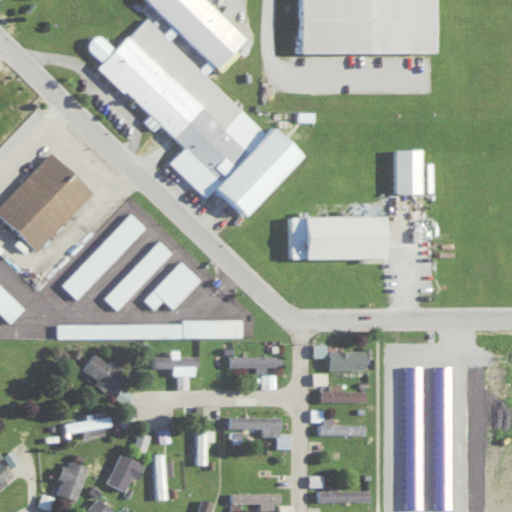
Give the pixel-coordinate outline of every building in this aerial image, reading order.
[(297,151),(267,124),(262,129),(202,75),(240,33),(203,0),(143,0),(168,21),(159,31),(141,14),(112,47),(94,30),(81,44),(98,59),(93,64),(145,112),(139,119),(149,128),(155,121),(180,144),(165,160),(202,194),(210,185),(241,213),(297,151)] [(294,0),(295,50),(430,49),(428,0),(294,0)] [(390,190),(422,190),(422,160),(416,160),(416,146),(389,146),(390,190)] [(0,217),(32,248),(88,190),(46,149),(0,197),(0,217)] [(73,298),(141,225),(125,210),(57,283),(73,298)] [(285,256),(379,255),(378,213),(284,214),(285,256)] [(100,296),(113,308),(167,250),(154,238),(100,296)] [(196,277),(176,258),(139,297),(150,307),(158,298),(168,307),(196,277)] [(0,315),(6,321),(21,306),(0,285),(0,315)] [(52,320),(52,336),(238,335),(238,319),(52,320)] [(309,355),(322,355),(322,341),(309,342),(309,355)] [(172,387),(184,387),(184,373),(192,373),(192,353),(174,353),(174,347),(165,348),(165,353),(148,353),(148,365),(167,365),(167,373),(172,373),(172,387)] [(360,347),(324,349),(325,368),(361,367),(360,347)] [(79,368),(93,376),(90,380),(109,391),(123,366),(107,357),(105,361),(88,352),(79,368)] [(261,370),(261,364),(276,364),(276,353),(225,354),(225,365),(251,364),(251,371),(261,370)] [(417,507),(416,364),(400,364),(401,507),(417,507)] [(272,386),(272,372),(257,372),(257,386),(272,386)] [(337,389),(337,381),(324,381),(325,388),(316,388),(316,399),(361,398),(361,388),(337,389)] [(129,392),(117,385),(111,395),(122,402),(129,392)] [(191,416),(205,416),(205,403),(192,403),(191,416)] [(79,428),(79,434),(100,432),(99,424),(106,423),(105,414),(85,416),(85,418),(59,420),(61,430),(79,428)] [(276,415),(225,414),(225,425),(257,426),(257,434),(273,434),(272,446),(286,447),(286,433),(276,433),(276,415)] [(328,422),(328,417),(317,416),(317,432),(360,433),(360,422),(328,422)] [(156,441),(168,439),(166,425),(153,427),(156,441)] [(202,439),(210,439),(210,427),(192,427),(192,463),(202,463),(202,439)] [(141,449),(147,434),(135,429),(129,444),(141,449)] [(0,454),(7,465),(17,459),(10,448),(0,453),(0,454)] [(127,473),(134,477),(141,463),(117,450),(102,480),(119,489),(127,473)] [(151,451),(153,497),(163,496),(162,474),(168,474),(168,458),(160,458),(160,451),(151,451)] [(63,465),(57,463),(52,476),(58,478),(53,492),(71,498),(83,464),(65,458),(63,465)] [(319,473),(305,473),(305,485),(319,485),(319,473)] [(333,487),(333,486),(314,486),(313,499),(365,499),(366,488),(333,487)] [(276,490),(227,490),(227,500),(256,501),(255,507),(269,507),(269,500),(276,500),(276,490)] [(46,508),(50,494),(37,491),(34,505),(46,508)] [(104,511),(108,508),(94,495),(78,511),(104,511)] [(210,511),(211,511),(205,509),(208,499),(197,496),(191,511),(210,511)] [(289,511),(289,503),(275,503),(275,511),(289,511)]
